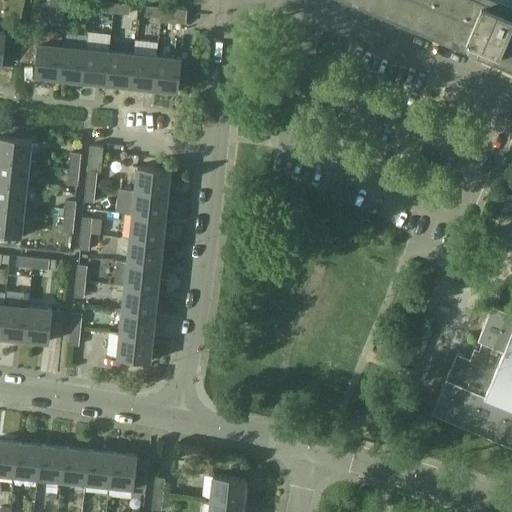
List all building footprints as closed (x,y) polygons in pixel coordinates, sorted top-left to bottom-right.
[(65,8),(65,0),(49,0),(49,7),(65,8)] [(82,0),(80,0),(65,0),(65,8),(81,10),(82,0)] [(511,0),(401,0),(511,47),(511,0)] [(113,13),(114,4),(98,2),(97,12),(113,13)] [(114,4),(113,13),(115,13),(123,14),(128,15),(130,5),(114,4)] [(146,7),(144,17),(160,18),(161,8),(146,7)] [(160,18),(160,21),(185,23),(186,11),(177,10),(161,8),(160,18)] [(22,31),(19,62),(34,64),(33,77),(58,79),(61,46),(38,44),(39,33),(22,31)] [(61,46),(58,79),(82,82),(85,49),(61,46)] [(85,49),(82,82),(105,84),(109,51),(85,49)] [(109,51),(105,84),(129,87),(132,54),(109,51)] [(132,54),(129,87),(153,89),(156,56),(132,54)] [(156,56),(153,89),(177,92),(181,59),(156,56)] [(0,136),(0,161),(28,164),(31,140),(0,136)] [(89,146),(87,169),(101,170),(103,147),(89,146)] [(68,169),(78,170),(80,154),(70,153),(68,169)] [(28,164),(0,161),(0,185),(26,188),(28,164)] [(136,166),(134,191),(167,194),(170,170),(136,166)] [(78,170),(68,169),(67,185),(77,186),(78,170)] [(85,186),(95,187),(96,171),(86,170),(85,186)] [(0,185),(0,209),(23,212),(26,188),(0,185)] [(95,187),(85,186),(83,202),(93,203),(95,187)] [(131,214),(164,218),(167,194),(134,191),(131,214)] [(63,217),(73,218),(75,202),(65,201),(63,217)] [(23,212),(0,209),(0,234),(20,236),(23,212)] [(131,214),(129,238),(162,242),(164,218),(131,214)] [(63,217),(63,219),(62,229),(62,233),(71,234),(73,218),(63,217)] [(81,218),(79,234),(89,235),(91,219),(81,218)] [(88,251),(89,235),(79,234),(78,250),(88,251)] [(159,265),(162,242),(129,238),(126,262),(159,265)] [(31,268),(32,258),(16,256),(15,266),(31,268)] [(48,260),(32,258),(31,268),(47,270),(48,260)] [(126,262),(124,286),(157,289),(159,265),(126,262)] [(75,281),(84,283),(86,267),(76,266),(75,281)] [(84,283),(75,281),(73,297),(83,298),(84,283)] [(157,289),(124,286),(121,310),(154,313),(157,289)] [(3,304),(0,337),(24,340),(27,307),(3,304)] [(446,379),(431,415),(511,448),(511,313),(492,305),(477,341),(482,343),(478,352),(473,350),(468,362),(455,357),(446,379)] [(27,307),(24,340),(48,343),(51,309),(27,307)] [(121,310),(119,334),(152,337),(154,313),(121,310)] [(69,329),(79,330),(81,315),(71,313),(69,329)] [(415,326),(410,336),(425,343),(430,332),(415,326)] [(79,330),(69,329),(68,345),(77,346),(79,330)] [(152,337),(119,334),(116,358),(149,362),(152,337)] [(0,474),(14,476),(17,442),(0,440),(0,474)] [(17,442),(14,476),(37,478),(41,445),(17,442)] [(61,481),(65,448),(41,445),(37,478),(49,479),(61,481)] [(85,483),(89,450),(65,448),(61,481),(85,483)] [(109,486),(113,453),(89,450),(85,483),(109,486)] [(113,453),(109,486),(134,489),(137,455),(113,453)] [(210,500),(243,504),(245,479),(212,476),(210,500)] [(153,493),(162,494),(164,479),(154,477),(153,493)] [(162,494),(153,493),(151,509),(161,510),(162,494)] [(210,500),(208,511),(241,511),(243,504),(210,500)]
